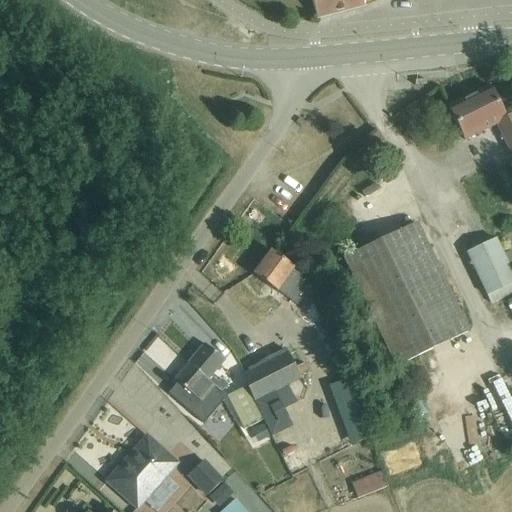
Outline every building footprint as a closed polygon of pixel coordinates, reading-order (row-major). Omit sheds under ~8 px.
[(358,0),(308,0),(315,20),(362,8),(361,5),(360,5),(358,0)] [(463,141),(494,125),(510,158),(511,156),(511,114),(502,120),(486,89),(447,109),(463,141)] [(344,259),(396,368),(469,333),(417,224),(344,259)] [(465,253),(489,305),(511,294),(511,272),(496,239),(465,253)] [(270,252),(253,276),(276,293),(277,292),(296,306),(304,295),(296,288),(301,282),(298,276),(292,271),(293,269),(270,252)] [(205,345),(189,363),(215,388),(216,387),(221,392),(227,385),(222,380),(219,383),(211,376),(224,361),(205,345)] [(242,377),(255,401),(300,377),(286,352),(242,377)] [(178,383),(167,395),(203,425),(223,401),(214,388),(215,388),(189,363),(175,380),(178,383)] [(350,373),(336,375),(339,391),(353,389),(350,373)] [(227,397),(244,431),(262,423),(245,388),(227,397)] [(106,483),(136,509),(176,464),(146,438),(106,483)] [(417,439),(385,449),(392,472),(424,463),(417,439)] [(188,475),(207,495),(222,481),(202,461),(188,475)] [(354,479),(360,496),(389,487),(383,470),(354,479)]
